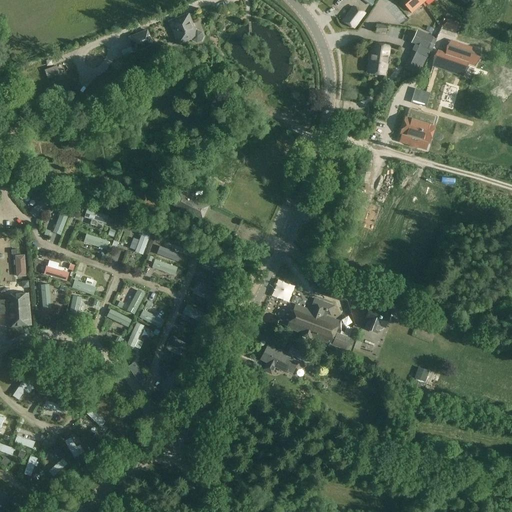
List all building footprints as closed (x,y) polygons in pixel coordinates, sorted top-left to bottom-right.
[(331,10),(337,14),(344,4),(339,0),(331,10)] [(412,14),(427,0),(401,0),(400,1),(412,14)] [(365,14),(353,6),(342,22),(354,30),(365,14)] [(179,44),(197,37),(189,15),(170,22),(179,44)] [(425,31),(433,35),(438,24),(430,20),(425,31)] [(458,25),(452,22),(447,20),(443,27),(449,30),(455,32),(456,30),(458,26),(458,25)] [(413,36),(415,27),(394,25),(393,34),(413,36)] [(134,53),(154,45),(147,30),(128,38),(134,53)] [(433,38),(417,31),(412,43),(427,50),(433,38)] [(457,37),(444,33),(441,39),(439,39),(435,51),(437,52),(433,64),(464,75),(469,62),(460,59),(464,49),(454,46),(457,37)] [(372,44),(368,73),(385,75),(386,65),(388,65),(389,59),(387,57),(389,47),(372,44)] [(412,51),(404,69),(419,75),(427,57),(412,51)] [(59,73),(56,65),(45,70),(48,78),(59,73)] [(458,104),(460,94),(451,92),(449,101),(458,104)] [(402,135),(403,136),(401,142),(426,149),(428,143),(429,143),(436,120),(409,112),(402,135)] [(173,206),(202,219),(208,207),(179,194),(173,206)] [(45,196),(29,212),(35,218),(52,202),(45,196)] [(85,210),(82,218),(90,220),(89,225),(96,227),(97,222),(104,224),(107,216),(85,210)] [(61,211),(52,232),(61,235),(69,213),(61,211)] [(109,229),(106,236),(112,238),(115,231),(109,229)] [(132,239),(130,244),(135,246),(133,252),(141,255),(149,232),(142,229),(138,241),(132,239)] [(109,242),(85,234),(84,243),(106,250),(109,242)] [(161,242),(156,254),(177,262),(182,250),(161,242)] [(206,254),(202,263),(226,273),(230,264),(206,254)] [(24,255),(14,256),(17,277),(26,276),(24,255)] [(177,268),(154,260),(152,268),(174,276),(177,268)] [(43,275),(66,281),(69,273),(57,269),(59,264),(49,261),(47,267),(46,266),(43,275)] [(74,281),(71,288),(93,296),(96,288),(74,281)] [(219,291),(199,283),(196,290),(216,299),(219,291)] [(49,284),(40,285),(42,309),(51,308),(49,284)] [(137,290),(126,311),(134,315),(145,293),(137,290)] [(29,294),(5,296),(6,300),(0,300),(0,314),(8,314),(9,328),(31,326),(29,294)] [(332,338),(333,336),(338,323),(324,317),(325,314),(330,317),(334,308),(314,300),(314,301),(316,301),(313,308),(311,307),(312,308),(310,312),(296,306),(287,328),(301,334),(301,335),(312,340),(312,338),(330,345),(332,338)] [(183,308),(181,313),(203,325),(208,315),(186,303),(183,308)] [(368,322),(365,329),(377,334),(380,326),(385,329),(391,314),(371,307),(365,321),(368,322)] [(131,320),(110,309),(106,317),(127,328),(131,320)] [(164,321),(143,310),(138,318),(160,329),(164,321)] [(144,326),(136,323),(126,345),(133,348),(134,347),(139,349),(142,342),(137,340),(144,326)] [(357,336),(360,328),(349,324),(348,328),(351,330),(350,333),(357,336)] [(333,336),(332,338),(335,340),(333,346),(344,350),(348,341),(337,336),(336,337),(333,336)] [(195,348),(174,339),(170,347),(191,356),(195,348)] [(268,347),(261,360),(267,363),(263,370),(270,374),(274,367),(286,373),(286,371),(292,375),(298,364),(292,361),(293,358),(287,355),(281,351),(280,354),(268,347)] [(301,353),(298,359),(310,366),(313,359),(301,353)] [(134,362),(127,367),(139,383),(145,378),(134,362)] [(328,372),(338,379),(343,372),(333,365),(328,372)] [(424,382),(429,371),(418,367),(414,378),(424,382)] [(171,370),(162,392),(171,396),(180,374),(171,370)] [(24,407),(33,389),(23,383),(13,401),(24,407)] [(47,411),(45,416),(56,420),(58,416),(47,411)] [(15,447),(34,453),(37,445),(18,439),(15,447)] [(72,442),(64,447),(75,464),(83,458),(72,442)] [(0,447),(0,456),(14,460),(17,452),(0,447)] [(32,461),(23,477),(31,482),(40,466),(32,461)]
